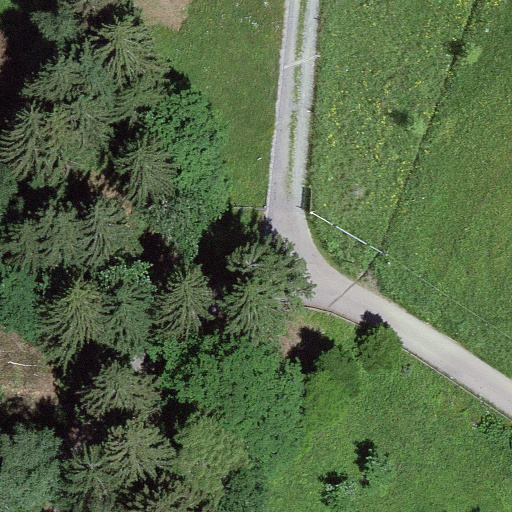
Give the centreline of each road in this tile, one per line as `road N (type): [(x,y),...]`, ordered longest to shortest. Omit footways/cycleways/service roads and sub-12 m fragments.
road 1 (track): [(62,511),(138,345),(191,299),(243,279),(316,278),(511,398)]
road 2 (track): [(316,278),(294,208),(311,0)]
